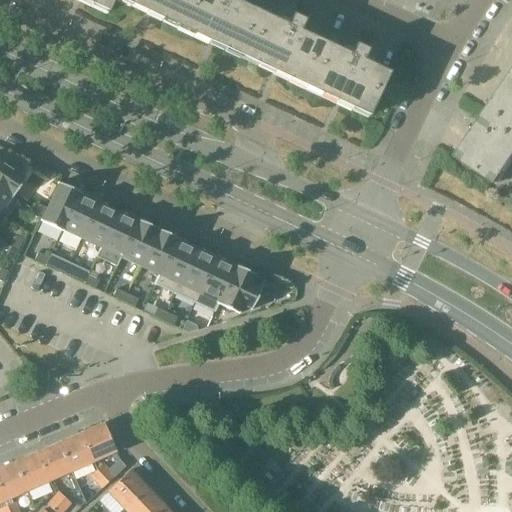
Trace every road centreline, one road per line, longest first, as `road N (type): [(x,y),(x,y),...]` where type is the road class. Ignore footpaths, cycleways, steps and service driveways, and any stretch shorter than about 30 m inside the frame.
road 1 (secondary): [(0,87),(282,220)]
road 2 (residential): [(0,124),(238,237),(282,220)]
road 3 (residential): [(115,394),(267,363),(301,348),(352,254)]
road 4 (residential): [(259,121),(0,0)]
road 5 (secondary): [(259,162),(0,41)]
road 6 (secondary): [(352,254),(511,343)]
road 7 (secondary): [(511,293),(373,214)]
road 8 (residential): [(387,181),(447,42)]
road 9 (residential): [(115,394),(137,444),(202,511)]
road 10 (residential): [(387,181),(259,121)]
road 11 (secondary): [(373,214),(259,162)]
road 12 (residential): [(0,433),(115,394)]
